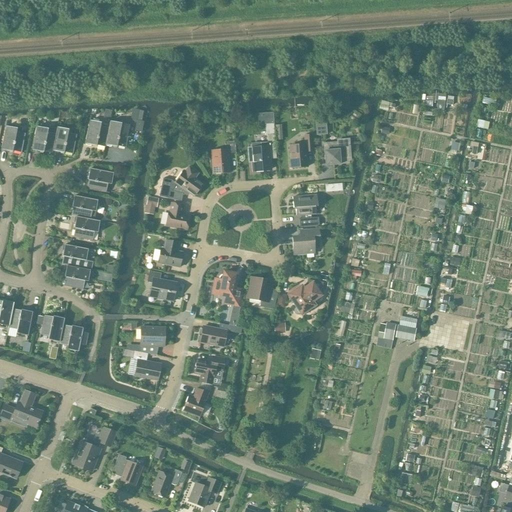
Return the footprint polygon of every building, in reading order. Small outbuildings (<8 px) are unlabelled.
[(438,101),(437,111),(444,111),(445,105),(446,95),(439,94),(438,101)] [(132,123),(141,124),(143,112),(134,111),(132,123)] [(273,113),(257,114),(258,125),(265,124),(273,123),(273,113)] [(326,134),(325,119),(315,120),(317,135),(326,134)] [(478,120),(477,127),(483,129),(485,121),(478,120)] [(108,129),(100,127),(100,123),(89,121),(84,144),(96,147),(96,145),(105,147),(105,145),(108,129)] [(109,121),(108,129),(105,145),(116,147),(116,146),(125,148),(129,129),(120,128),(121,124),(109,121)] [(260,143),(251,143),(251,148),(253,171),(256,171),(256,172),(263,172),(263,170),(270,170),(269,155),(276,155),(275,141),(274,126),(273,123),(265,124),(265,135),(267,134),(267,143),(260,143)] [(21,153),(25,134),(16,133),(17,129),(5,126),(1,150),(12,152),(12,151),(21,153)] [(55,135),(56,129),(48,127),(48,129),(36,127),(32,150),(43,153),(43,151),(52,153),(52,151),(55,135)] [(57,128),(56,129),(55,135),(52,151),(63,153),(64,152),(72,154),(76,135),(67,134),(68,130),(57,128)] [(306,152),(313,151),(311,135),(304,136),(305,145),(289,146),(291,168),(307,167),(306,152)] [(339,159),(350,158),(348,140),(337,140),(337,143),(323,144),(325,166),(340,164),(339,159)] [(213,174),(229,173),(228,154),(236,153),(235,141),(226,142),(227,150),(211,151),(212,158),(209,159),(210,166),(212,165),(213,174)] [(197,174),(188,167),(185,172),(183,171),(175,183),(171,180),(162,178),(158,197),(167,199),(181,202),(182,194),(186,195),(188,192),(193,196),(202,184),(194,179),(197,174)] [(111,185),(113,173),(89,169),(87,180),(88,180),(87,189),(105,193),(107,184),(111,185)] [(324,183),(324,191),(341,192),(341,183),(324,183)] [(318,218),(313,218),(311,218),(310,215),(315,214),(315,207),(317,206),(316,195),(292,197),(293,208),(295,208),(296,216),(301,215),(301,219),(299,219),(299,227),(319,226),(318,218)] [(89,220),(89,219),(91,211),(95,212),(97,201),(74,196),(71,207),(73,208),(71,216),(76,217),(89,220)] [(148,197),(146,206),(156,208),(158,199),(148,197)] [(116,201),(105,199),(104,206),(114,208),(116,201)] [(186,230),(189,217),(182,215),(183,206),(171,203),(169,213),(168,213),(165,226),(186,230)] [(99,221),(89,219),(89,220),(76,217),(73,228),(75,229),(73,237),(91,241),(93,232),(97,233),(99,221)] [(292,238),(293,255),(314,254),(313,243),(319,243),(318,229),(303,231),(303,237),(292,238)] [(179,268),(182,253),(177,252),(178,243),(165,240),(163,249),(160,249),(157,263),(179,268)] [(94,251),(88,250),(64,245),(62,256),(63,256),(61,265),(66,266),(80,269),(80,268),(90,270),(94,251)] [(352,259),(350,266),(357,267),(359,261),(352,259)] [(90,270),(80,268),(80,269),(66,266),(64,277),(65,277),(63,286),(82,290),(84,281),(87,282),(90,270)] [(152,283),(149,297),(172,302),(176,283),(159,280),(160,273),(148,271),(146,282),(152,283)] [(215,280),(212,294),(226,296),(225,303),(238,306),(241,291),(234,289),(236,275),(224,272),(223,274),(221,273),(219,274),(218,276),(217,278),(216,280),(215,280)] [(265,280),(250,277),(246,299),(260,301),(259,307),(274,310),(277,291),(270,289),(271,288),(264,287),(265,280)] [(322,283),(307,280),(306,288),(303,290),(301,287),(297,289),(295,289),(294,290),(293,291),(292,292),(292,293),(287,296),(295,307),(294,309),(293,311),(294,313),(296,314),(298,315),(300,314),(301,314),(314,305),(311,302),(314,299),(320,301),(321,298),(322,293),(322,290),(321,289),(322,283)] [(418,286),(416,295),(427,297),(429,289),(418,286)] [(276,307),(284,308),(286,296),(278,294),(276,307)] [(12,310),(13,303),(2,301),(2,302),(0,301),(0,324),(8,326),(12,310)] [(342,302),(340,312),(348,314),(350,304),(342,302)] [(20,311),(12,310),(8,326),(8,328),(17,330),(16,334),(27,336),(32,312),(21,310),(20,311)] [(62,326),(63,326),(64,319),(53,316),(52,318),(43,316),(43,318),(41,326),(40,334),(49,336),(48,340),(59,342),(62,326)] [(399,325),(397,337),(414,341),(416,329),(417,320),(402,317),(400,326),(399,325)] [(387,325),(384,339),(385,339),(393,340),(396,325),(387,323),(387,325)] [(274,324),(274,333),(284,333),(284,324),(274,324)] [(381,324),(378,338),(384,339),(387,325),(381,324)] [(59,342),(58,344),(67,346),(66,350),(78,352),(79,345),(85,346),(88,334),(82,332),(82,328),(71,326),(71,327),(63,326),(62,326),(59,342)] [(240,334),(241,328),(229,326),(228,332),(240,334)] [(164,347),(164,328),(140,327),(139,352),(156,356),(158,347),(164,347)] [(223,347),(226,331),(203,327),(200,343),(223,347)] [(267,352),(274,353),(275,345),(268,344),(267,352)] [(318,362),(320,352),(311,350),(309,359),(318,362)] [(157,381),(160,365),(146,362),(147,354),(139,352),(133,351),(132,359),(137,360),(134,376),(157,381)] [(194,374),(200,375),(198,383),(212,385),(215,370),(222,371),(224,359),(212,357),(211,363),(196,360),(194,374)] [(218,387),(215,399),(225,402),(228,389),(218,387)] [(204,402),(208,393),(197,389),(193,398),(188,396),(182,411),(199,417),(205,402),(204,402)] [(4,406),(0,415),(0,418),(10,423),(12,418),(28,425),(28,423),(36,426),(42,413),(30,408),(35,395),(25,391),(19,404),(17,403),(14,410),(4,406)] [(495,391),(494,398),(501,400),(503,392),(495,391)] [(109,447),(114,433),(104,429),(99,443),(109,447)] [(122,432),(120,437),(129,440),(131,434),(123,430),(122,432)] [(75,466),(78,467),(90,472),(99,449),(81,442),(79,449),(81,451),(75,466)] [(160,460),(165,450),(157,447),(153,456),(160,460)] [(0,448),(0,473),(8,476),(8,477),(11,479),(11,478),(16,479),(22,464),(0,454),(2,449),(0,448)] [(118,455),(112,471),(118,473),(117,475),(122,477),(120,481),(134,486),(142,467),(125,460),(126,458),(118,455)] [(190,464),(184,462),(181,469),(187,472),(190,464)] [(170,483),(176,486),(181,473),(174,470),(172,477),(159,472),(151,492),(164,498),(170,483)] [(492,471),(490,476),(492,477),(505,481),(506,478),(507,476),(494,472),(492,471)] [(402,473),(400,481),(411,483),(413,475),(402,473)] [(195,483),(189,500),(191,501),(192,503),(203,508),(209,492),(216,494),(220,483),(208,478),(206,485),(203,486),(195,483)] [(0,488),(0,511),(4,511),(12,493),(0,488)] [(95,511),(87,509),(87,508),(79,503),(78,506),(67,502),(66,505),(61,503),(57,511),(95,511)]
